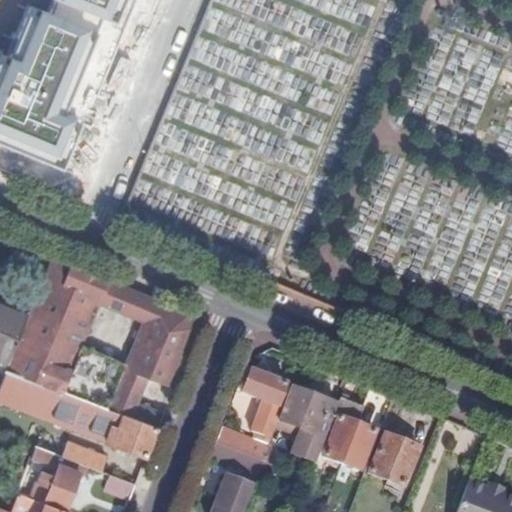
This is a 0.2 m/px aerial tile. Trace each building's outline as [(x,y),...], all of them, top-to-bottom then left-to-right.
[(43,0),(40,8),(25,3),(3,58),(0,56),(0,143),(59,167),(77,122),(60,115),(100,18),(113,23),(122,0),(43,0)] [(7,366),(5,373),(60,393),(107,280),(81,270),(51,258),(26,319),(7,366)] [(123,416),(131,419),(138,403),(147,380),(172,389),(194,330),(187,314),(168,305),(152,299),(142,324),(125,364),(116,386),(73,369),(82,347),(99,306),(109,281),(107,280),(60,393),(61,394),(123,416)] [(142,324),(152,299),(129,290),(109,281),(99,306),(142,324)] [(0,362),(7,366),(26,319),(0,308),(0,362)] [(125,364),(82,347),(73,369),(116,386),(125,364)] [(276,429),(282,410),(276,408),(285,387),(250,372),(241,394),(262,402),(250,433),(255,435),(271,442),(276,429)] [(105,443),(145,458),(156,429),(131,419),(123,416),(122,419),(60,398),(61,394),(60,393),(5,373),(0,385),(0,401),(105,441),(105,443)] [(338,407),(291,389),(282,410),(276,429),(299,437),(292,456),(316,464),(328,432),(338,407)] [(340,400),(338,407),(328,432),(332,434),(323,458),(341,465),(356,426),(362,409),(340,400)] [(131,419),(156,429),(162,413),(138,403),(131,419)] [(356,426),(341,465),(358,472),(374,433),(356,426)] [(252,441),(222,428),(216,444),(244,455),(263,463),(269,447),(252,441)] [(255,435),(252,441),(269,447),(271,442),(255,435)] [(417,450),(383,437),(368,475),(402,488),(417,450)] [(87,468),(100,473),(106,459),(66,443),(64,446),(58,444),(54,455),(87,468)] [(244,455),(216,444),(210,458),(238,470),(244,455)] [(43,505),(62,511),(78,475),(84,477),(87,468),(54,455),(34,448),(33,451),(30,459),(51,467),(47,476),(39,474),(36,483),(44,486),(40,497),(39,496),(37,502),(43,505)] [(104,492),(128,502),(134,486),(109,477),(104,492)] [(242,511),(253,487),(226,477),(219,495),(226,499),(220,511),(242,511)] [(485,490),(468,482),(456,511),(511,511),(511,500),(503,496),(501,495),(501,493),(489,488),(487,490),(485,490)] [(487,484),(485,490),(487,490),(489,488),(501,493),(501,495),(503,496),(505,492),(487,484)] [(17,494),(12,506),(27,511),(40,511),(43,505),(37,502),(17,494)]
